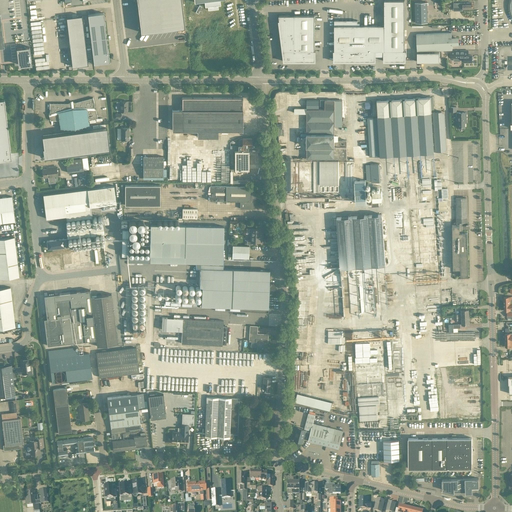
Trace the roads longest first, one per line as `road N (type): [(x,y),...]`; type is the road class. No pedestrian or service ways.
road 1 (unclassified): [(276,462),(285,309),(259,80)]
road 2 (tertiary): [(494,508),(491,282)]
road 3 (tertiary): [(259,80),(438,77),(477,85)]
road 4 (tertiary): [(491,282),(482,89)]
road 5 (tertiary): [(276,462),(104,469)]
road 6 (unknown): [(325,7),(278,7),(273,18),(280,60),(324,65)]
road 7 (tertiary): [(124,80),(259,80)]
